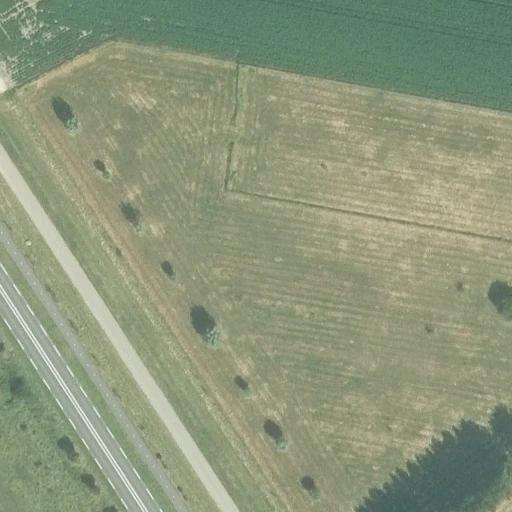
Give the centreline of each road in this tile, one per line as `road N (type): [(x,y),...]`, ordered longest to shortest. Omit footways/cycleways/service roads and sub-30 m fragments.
road 1 (unclassified): [(230,511),(0,157)]
road 2 (primary): [(144,511),(0,290)]
